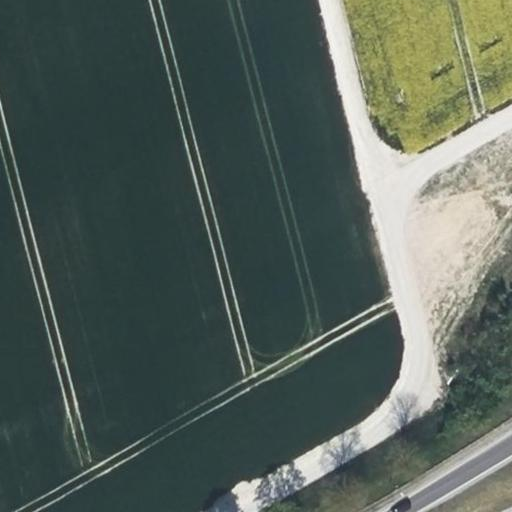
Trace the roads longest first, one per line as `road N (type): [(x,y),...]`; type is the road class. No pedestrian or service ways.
road 1 (unclassified): [(511,116),(410,174),(391,198),(393,244),(419,344),(420,376),(409,403),(385,428),(239,511)]
road 2 (track): [(330,0),(368,140),(396,188)]
road 3 (primary): [(511,441),(390,511)]
